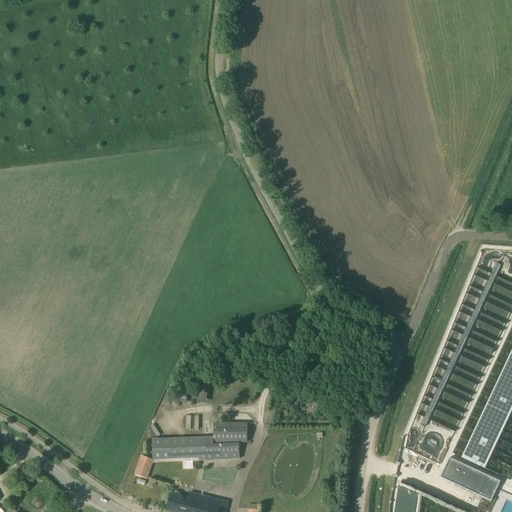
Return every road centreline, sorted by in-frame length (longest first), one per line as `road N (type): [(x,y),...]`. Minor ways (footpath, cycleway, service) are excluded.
road 1 (unclassified): [(358,511),(365,448),(394,353),(386,335),(313,284),(265,195),(219,82),(225,0)]
road 2 (track): [(394,353),(416,323),(450,240),(511,238)]
road 3 (tertiary): [(0,436),(122,511)]
